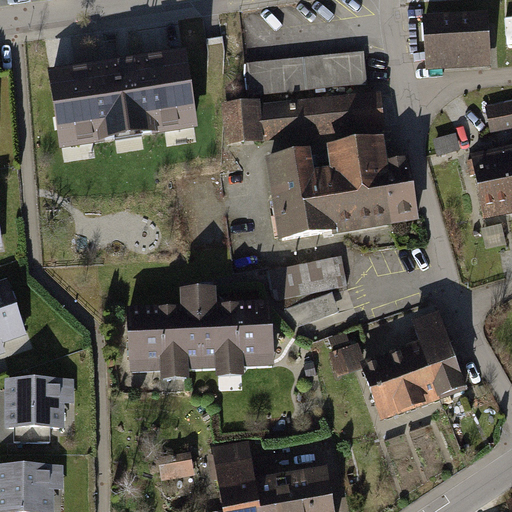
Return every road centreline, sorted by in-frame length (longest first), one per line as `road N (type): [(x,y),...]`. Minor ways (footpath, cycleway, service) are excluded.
road 1 (residential): [(390,0),(402,95),(451,297),(511,404)]
road 2 (residential): [(0,18),(133,0)]
